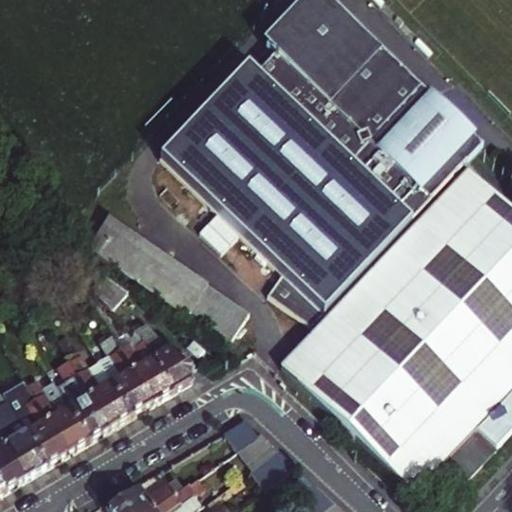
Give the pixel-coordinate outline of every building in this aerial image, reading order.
[(410,226),(481,152),(322,0),(306,0),(155,159),(280,279),(267,300),(310,331),(322,319),(323,320),(411,228),(410,226)] [(511,219),(467,176),(281,372),(414,500),(436,477),(456,497),(511,438),(511,219)] [(86,252),(186,322),(190,316),(231,345),(248,319),(108,221),(86,252)] [(113,304),(99,290),(90,298),(105,314),(113,304)] [(155,342),(142,349),(143,350),(173,400),(183,394),(191,389),(192,376),(170,355),(167,358),(158,344),(155,342)] [(143,350),(142,349),(132,355),(130,351),(119,358),(152,412),(164,405),(173,400),(143,350)] [(65,389),(55,395),(88,450),(98,444),(109,438),(66,365),(61,358),(51,363),(65,389)] [(78,358),(66,365),(109,438),(119,432),(131,424),(111,391),(102,397),(89,376),(78,358)] [(152,412),(119,358),(108,365),(120,386),(111,391),(131,424),(143,418),(152,412)] [(120,386),(108,365),(99,370),(111,391),(120,386)] [(111,391),(99,370),(89,376),(102,397),(111,391)] [(2,403),(6,409),(45,476),(57,468),(67,463),(27,394),(23,389),(2,403)] [(88,450),(55,395),(45,402),(36,389),(27,394),(67,463),(76,457),(88,450)] [(45,476),(6,409),(0,412),(0,447),(24,488),(34,482),(45,476)] [(231,459),(233,457),(252,444),(241,428),(219,441),(231,459)] [(252,444),(233,457),(247,477),(273,458),(255,442),(252,444)] [(24,488),(0,447),(0,494),(4,500),(13,494),(24,488)] [(247,477),(245,478),(260,500),(292,476),(273,458),(247,477)] [(276,500),(288,511),(311,494),(300,484),(276,500)] [(153,511),(177,496),(169,485),(139,505),(133,496),(110,511),(153,511)] [(184,511),(182,509),(188,504),(195,499),(188,488),(177,496),(153,511),(184,511)] [(288,511),(289,511),(326,511),(329,510),(311,494),(288,511)]
